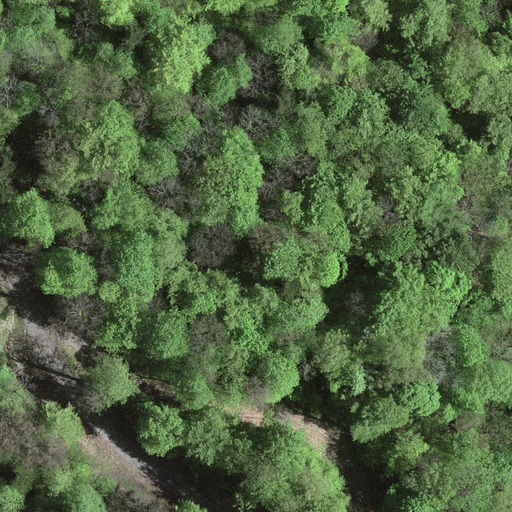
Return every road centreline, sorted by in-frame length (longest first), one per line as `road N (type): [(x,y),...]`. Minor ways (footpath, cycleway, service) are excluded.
road 1 (track): [(53,359),(129,371),(311,424),(335,443),(368,511)]
road 2 (track): [(0,253),(73,397),(97,425),(210,511)]
